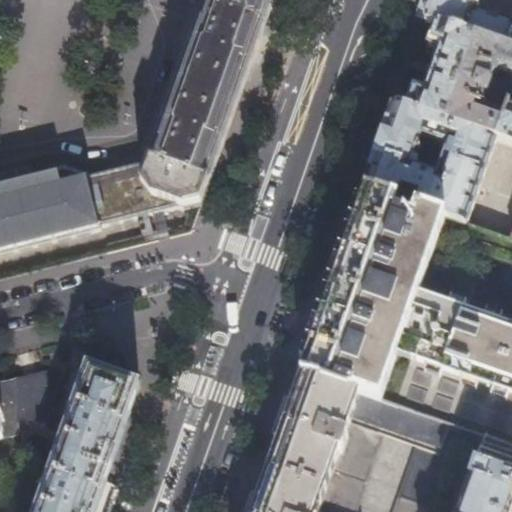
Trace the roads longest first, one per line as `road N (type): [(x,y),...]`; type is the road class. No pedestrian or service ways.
road 1 (primary): [(361,0),(259,298)]
road 2 (residential): [(0,313),(173,270),(259,298)]
road 3 (primary): [(259,298),(181,511)]
